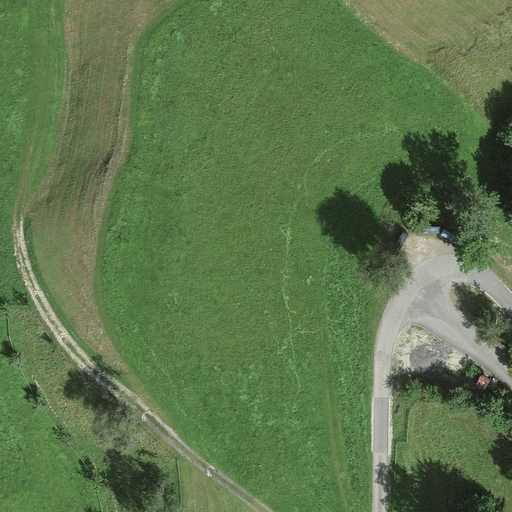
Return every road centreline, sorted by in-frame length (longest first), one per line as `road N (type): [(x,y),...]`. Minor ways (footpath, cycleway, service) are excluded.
road 1 (track): [(38,61),(18,235),(43,312),(98,376),(266,511)]
road 2 (track): [(379,511),(384,349),(409,284)]
road 3 (track): [(511,378),(409,284)]
road 4 (track): [(409,284),(430,270),(463,266),(511,304)]
